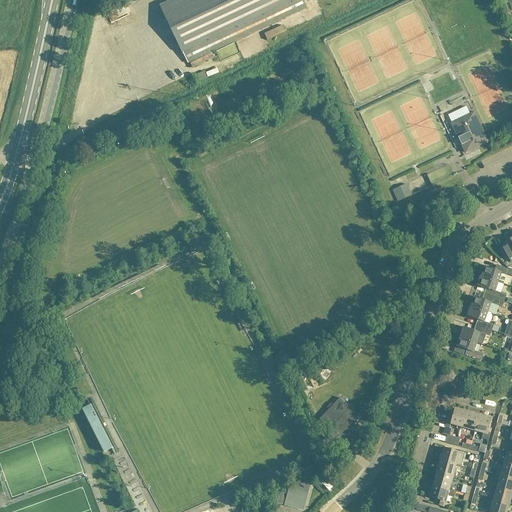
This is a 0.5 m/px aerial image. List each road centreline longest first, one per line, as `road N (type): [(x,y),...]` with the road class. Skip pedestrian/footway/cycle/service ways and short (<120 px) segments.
road 1 (residential): [(410,380),(456,246),(511,204)]
road 2 (residential): [(403,511),(438,391),(493,407)]
road 3 (unclassified): [(33,160),(71,0)]
road 4 (primary): [(15,157),(51,0)]
road 5 (unclassified): [(334,511),(378,465),(410,380)]
road 6 (unclassified): [(0,276),(33,160)]
